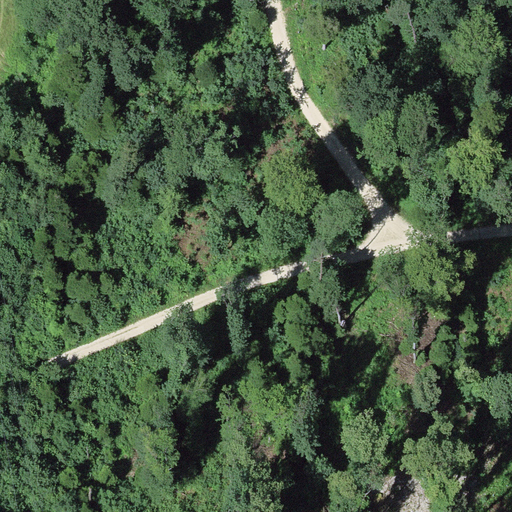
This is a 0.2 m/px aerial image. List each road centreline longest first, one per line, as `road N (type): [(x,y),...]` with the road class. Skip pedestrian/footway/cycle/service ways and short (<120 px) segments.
road 1 (track): [(0,389),(158,317),(416,239),(511,227)]
road 2 (track): [(273,0),(289,81),(332,159),(416,239)]
